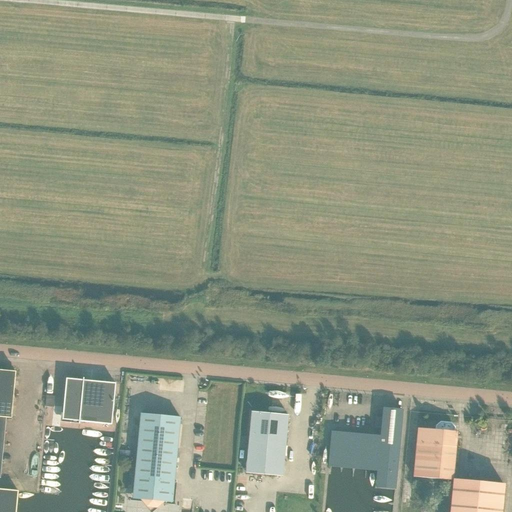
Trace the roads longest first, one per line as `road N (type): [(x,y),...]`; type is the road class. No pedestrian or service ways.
road 1 (unclassified): [(511,400),(0,353)]
road 2 (unclassified): [(32,0),(477,42),(500,33),(511,0)]
road 3 (track): [(231,19),(202,281)]
